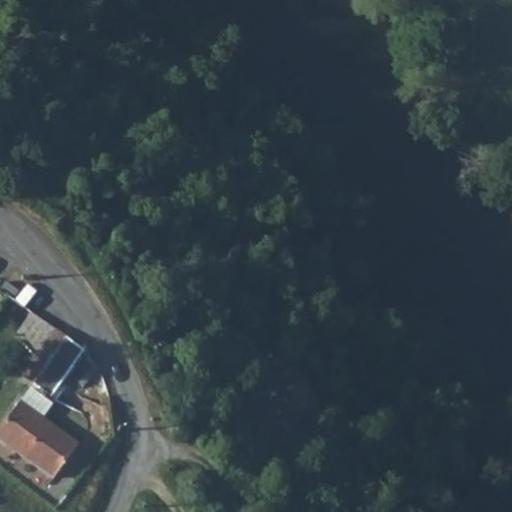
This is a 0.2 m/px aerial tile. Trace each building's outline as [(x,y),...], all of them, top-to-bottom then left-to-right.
[(52,332),(22,379),(52,398),(82,351),(52,332)] [(296,428),(324,414),(300,367),(259,387),(272,414),(286,407),(296,428)] [(36,394),(26,407),(49,423),(59,410),(36,394)] [(26,407),(4,439),(63,480),(85,449),(49,423),(26,407)] [(284,410),(269,418),(278,434),(293,427),(284,410)]
